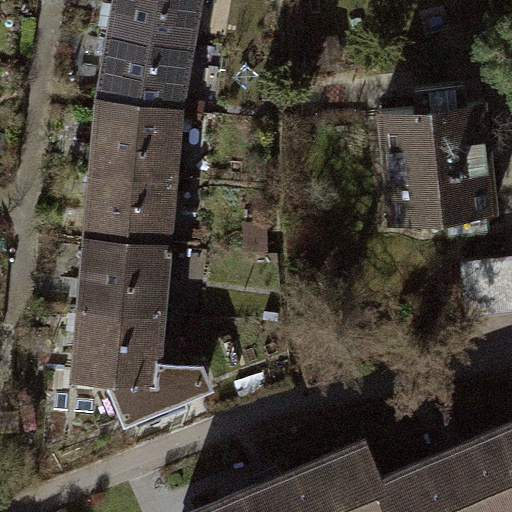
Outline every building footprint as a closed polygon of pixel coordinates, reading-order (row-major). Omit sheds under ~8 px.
[(99,0),(97,23),(187,35),(191,0),(99,0)] [(97,23),(88,91),(178,103),(187,35),(97,23)] [(88,91),(79,155),(171,164),(178,103),(88,91)] [(479,93),(370,102),(379,216),(488,207),(479,93)] [(79,155),(72,229),(165,236),(171,164),(79,155)] [(72,229),(66,304),(160,311),(165,236),(72,229)] [(66,304),(60,377),(154,385),(160,311),(66,304)] [(511,511),(511,411),(372,469),(389,511),(511,511)] [(354,428),(159,510),(160,511),(389,511),(372,469),(354,428)]
